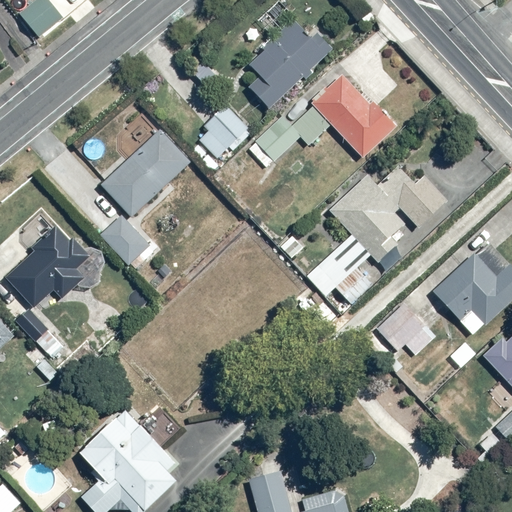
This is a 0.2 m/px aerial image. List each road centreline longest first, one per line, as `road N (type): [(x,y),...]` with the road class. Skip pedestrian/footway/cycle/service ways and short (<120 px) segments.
road 1 (residential): [(0,139),(165,0)]
road 2 (secondary): [(511,131),(387,0)]
